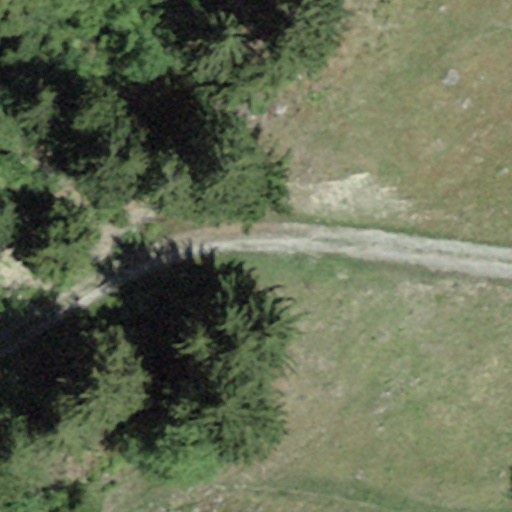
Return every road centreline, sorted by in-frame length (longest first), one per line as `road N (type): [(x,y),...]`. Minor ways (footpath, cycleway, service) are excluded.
road 1 (track): [(511,271),(295,249),(193,255),(103,287),(0,356)]
road 2 (track): [(141,511),(183,490),(254,477),(462,511)]
